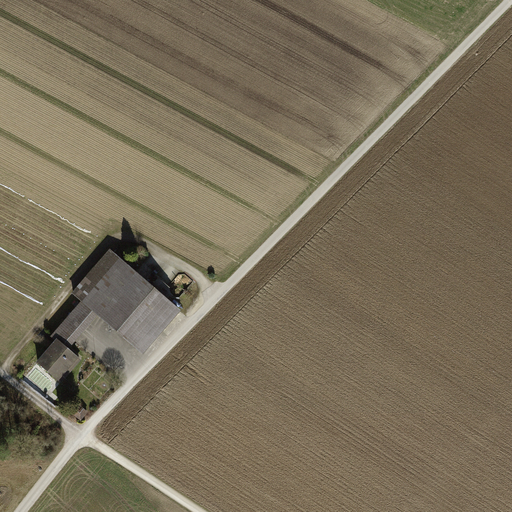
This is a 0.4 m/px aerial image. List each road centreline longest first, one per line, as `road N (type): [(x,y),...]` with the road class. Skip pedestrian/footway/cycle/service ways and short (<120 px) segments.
road 1 (unclassified): [(510,0),(82,433)]
road 2 (unclassified): [(82,433),(200,511)]
